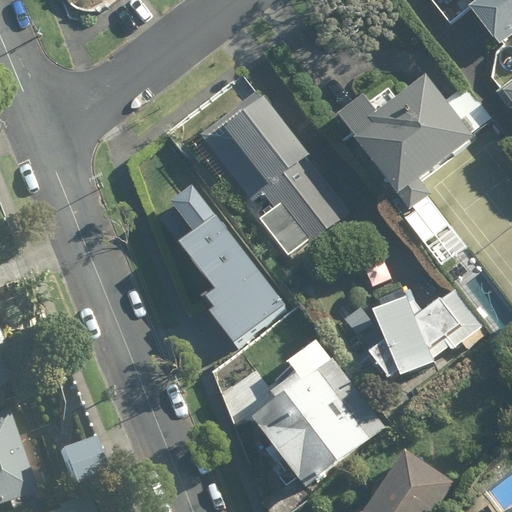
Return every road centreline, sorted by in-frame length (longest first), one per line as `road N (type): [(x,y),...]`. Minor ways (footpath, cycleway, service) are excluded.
road 1 (residential): [(48,143),(195,511)]
road 2 (residential): [(233,0),(48,143)]
